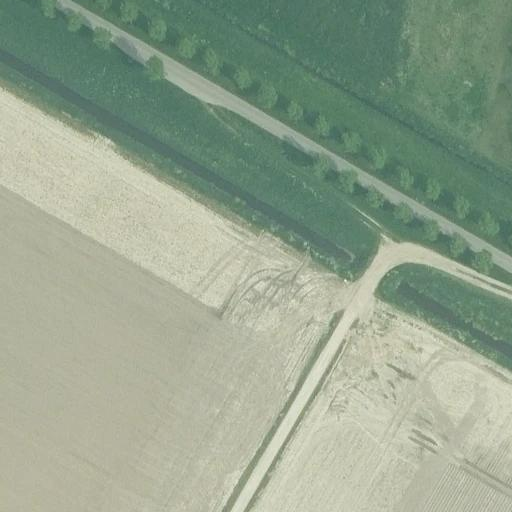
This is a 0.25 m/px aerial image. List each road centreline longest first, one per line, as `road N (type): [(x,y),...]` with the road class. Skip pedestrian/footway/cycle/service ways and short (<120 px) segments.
road 1 (unclassified): [(50,0),(511,265)]
road 2 (track): [(246,511),(394,257),(431,256),(511,293)]
road 3 (track): [(196,88),(218,117),(381,227),(394,257)]
